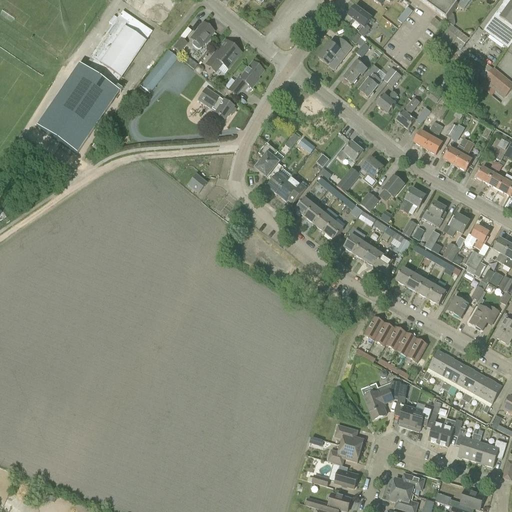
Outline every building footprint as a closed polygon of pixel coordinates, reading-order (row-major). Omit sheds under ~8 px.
[(450,0),(417,0),(447,21),(458,6),(450,1),(450,0)] [(508,51),(511,45),(511,0),(506,0),(483,32),(508,51)] [(498,1),(483,23),(487,26),(502,4),(498,1)] [(367,27),(372,20),(356,8),(355,9),(353,8),(350,13),(352,14),(348,18),(354,23),(350,28),(364,39),(370,30),(367,27)] [(398,20),(403,24),(413,12),(408,8),(398,20)] [(152,33),(122,13),(119,18),(90,59),(91,59),(83,70),(112,91),(120,79),(121,80),(146,43),(145,43),(152,33)] [(438,30),(442,25),(434,19),(430,24),(438,30)] [(201,49),(214,33),(203,24),(190,40),(193,42),(192,44),(192,46),(197,51),(199,50),(201,48),(201,49)] [(461,51),(469,40),(452,26),(443,37),(461,51)] [(179,54),(187,45),(180,39),(172,49),(179,54)] [(341,41),(335,48),(330,44),(318,59),(328,68),(334,72),(341,63),(352,50),(341,41)] [(361,60),(370,49),(364,45),(356,55),(361,60)] [(228,71),(241,55),(230,46),(222,55),(217,51),(205,66),(215,74),(222,66),(228,71)] [(149,94),(177,60),(168,52),(140,86),(149,94)] [(362,77),(367,71),(357,63),(343,80),(352,86),(361,76),(362,77)] [(263,72),(252,64),(245,72),(240,79),(238,78),(231,87),(227,92),(235,98),(239,94),(246,85),(251,90),(257,83),(255,82),(263,73),(263,72)] [(368,100),(377,88),(381,83),(375,78),(380,72),(374,67),(365,79),(368,82),(360,93),(368,100)] [(387,85),(396,74),(391,69),(382,81),(387,85)] [(505,98),(511,89),(511,84),(494,69),(485,80),(505,98)] [(396,74),(387,85),(393,89),(401,78),(396,74)] [(91,83),(65,126),(86,138),(105,106),(113,110),(121,98),(114,93),(112,96),(91,83)] [(206,90),(205,90),(199,98),(197,102),(213,113),(213,114),(215,115),(220,118),(219,119),(219,121),(221,122),(223,122),(224,121),(229,114),(231,116),(235,111),(232,109),(233,109),(206,90)] [(392,103),(398,96),(393,93),(387,100),(384,97),(377,106),(388,116),(396,106),(392,103)] [(409,118),(415,110),(419,104),(414,100),(410,106),(404,113),(403,113),(396,122),(408,132),(415,123),(409,118)] [(425,109),(415,122),(420,127),(423,123),(431,114),(425,109)] [(428,126),(436,117),(431,113),(431,114),(423,123),(428,126)] [(425,150),(439,126),(438,126),(441,121),(437,118),(430,132),(431,132),(428,137),(421,133),(414,144),(425,150)] [(439,126),(425,150),(436,157),(442,145),(435,141),(438,136),(439,136),(443,129),(439,126)] [(451,139),(457,129),(452,126),(446,136),(451,139)] [(457,129),(451,139),(456,142),(462,132),(457,129)] [(294,135),(289,141),(295,145),(299,139),(294,135)] [(303,139),(298,146),(304,151),(309,144),(303,139)] [(459,147),(456,153),(450,150),(444,161),(455,167),(461,156),(469,142),(464,140),(460,147),(459,147)] [(506,150),(509,144),(502,140),(499,147),(506,150)] [(469,142),(464,150),(468,153),(473,145),(469,142)] [(355,164),(363,153),(352,144),(344,154),(342,152),(337,158),(343,162),(347,157),(355,164)] [(267,180),(278,166),(284,159),(278,154),(267,145),(265,147),(264,148),(263,148),(263,149),(262,150),(261,151),(261,152),(260,154),(259,156),(264,160),(257,168),(257,169),(257,170),(257,171),(257,172),(258,172),(267,180)] [(316,164),(323,169),(330,160),(323,155),(316,164)] [(472,162),(461,156),(455,167),(465,173),(472,162)] [(374,181),(384,170),(371,159),(362,171),(362,172),(359,176),(364,180),(367,176),(374,181)] [(272,183),(267,189),(277,197),(289,182),(288,182),(291,178),(292,177),(283,170),(284,170),(278,166),(267,180),(272,183)] [(487,186),(493,175),(482,169),(476,179),(487,186)] [(357,182),(348,174),(337,188),(345,195),(357,182)] [(498,192),(504,181),(493,175),(487,186),(498,192)] [(198,196),(206,185),(196,177),(187,187),(198,196)] [(289,182),(277,197),(286,204),(290,200),(295,204),(306,190),(300,186),(291,178),(288,182),(289,182)] [(394,199),(404,186),(394,178),(384,191),(384,192),(379,198),(385,203),(390,196),(394,199)] [(326,191),(330,186),(321,179),(317,184),(326,191)] [(509,198),(511,191),(511,185),(504,181),(498,192),(509,198)] [(335,198),(338,193),(330,186),(326,191),(335,198)] [(419,210),(426,198),(412,191),(405,202),(406,202),(401,212),(407,215),(412,206),(419,210)] [(343,205),(347,200),(338,193),(335,198),(343,205)] [(370,214),(379,202),(369,194),(359,206),(370,214)] [(305,219),(315,208),(305,200),(295,211),(305,219)] [(347,200),(343,205),(352,212),(356,207),(347,200)] [(439,229),(447,215),(444,214),(446,210),(435,204),(429,214),(438,219),(434,226),(439,229)] [(315,227),(324,215),(315,208),(305,219),(315,227)] [(372,226),(376,221),(363,213),(358,221),(371,228),(372,226)] [(324,235),(334,223),(324,215),(315,227),(324,235)] [(389,224),(391,218),(383,215),(381,221),(389,224)] [(470,223),(458,216),(456,219),(453,217),(448,227),(451,229),(450,230),(446,227),(442,233),(447,235),(452,238),(456,232),(463,236),(470,223)] [(382,232),(385,227),(376,221),(372,226),(382,232)] [(409,238),(416,226),(410,222),(402,235),(409,238)] [(334,223),(324,235),(334,243),(344,231),(334,223)] [(391,239),(394,233),(385,227),(382,232),(391,239)] [(487,238),(489,234),(477,228),(472,237),(469,236),(464,244),(465,247),(469,249),(472,248),(474,248),(481,252),(489,238),(487,238)] [(418,229),(413,239),(419,243),(424,232),(418,229)] [(394,233),(391,239),(401,245),(404,240),(394,233)] [(431,252),(440,237),(433,234),(425,248),(431,252)] [(355,255),(362,244),(352,237),(344,249),(354,256),(355,255)] [(461,248),(465,240),(459,237),(456,246),(461,248)] [(396,252),(404,257),(411,245),(403,240),(396,252)] [(500,265),(510,246),(500,241),(494,251),(500,255),(496,262),(500,265)] [(365,262),(373,250),(362,244),(355,255),(354,256),(365,263),(365,262)] [(452,263),(459,250),(450,245),(442,258),(452,263)] [(511,247),(510,246),(500,265),(504,267),(510,271),(511,267),(511,247)] [(423,258),(426,253),(416,247),(413,252),(423,258)] [(375,269),(383,257),(373,250),(365,262),(365,263),(375,270),(375,269)] [(433,263),(436,258),(426,253),(423,258),(433,263)] [(474,276),(481,264),(484,259),(474,253),(466,267),(468,268),(466,271),(474,276)] [(375,269),(375,270),(386,276),(394,264),(383,257),(375,269)] [(443,269),(445,264),(436,258),(433,263),(443,269)] [(445,264),(443,269),(452,274),(455,269),(445,264)] [(481,264),(474,276),(480,279),(486,267),(481,264)] [(407,289),(414,276),(403,270),(396,283),(407,289)] [(497,289),(503,278),(495,273),(489,284),(497,289)] [(420,279),(414,276),(407,289),(417,295),(425,282),(427,278),(422,276),(420,279)] [(504,293),(511,281),(505,278),(498,290),(504,293)] [(428,301),(435,288),(425,282),(417,295),(428,301)] [(484,291),(487,286),(481,282),(478,288),(477,288),(471,299),(478,303),(484,292),(484,291)] [(435,288),(428,301),(439,307),(446,294),(435,288)] [(506,307),(511,298),(505,294),(500,303),(506,307)] [(461,320),(468,307),(455,299),(448,312),(461,320)] [(487,312),(480,307),(470,325),(482,332),(486,325),(489,326),(492,321),(493,322),(498,313),(489,308),(487,312)] [(374,343),(384,324),(374,318),(363,337),(374,343)] [(511,324),(505,320),(495,339),(508,346),(511,338),(511,324)] [(386,347),(395,330),(384,324),(374,343),(385,349),(386,347)] [(396,353),(406,334),(396,329),(395,330),(386,347),(396,353)] [(406,359),(416,340),(406,334),(396,353),(406,359)] [(416,340),(406,359),(417,365),(428,347),(416,340)] [(364,360),(367,356),(358,351),(355,355),(364,360)] [(439,353),(429,370),(427,374),(438,380),(439,376),(449,359),(439,353)] [(367,356),(364,360),(373,365),(376,361),(367,356)] [(449,359),(439,376),(438,380),(444,383),(448,385),(450,382),(459,365),(449,359)] [(388,370),(390,366),(380,360),(378,364),(388,370)] [(459,365),(450,382),(448,385),(452,388),(459,391),(460,388),(470,371),(459,365)] [(398,375),(400,372),(390,366),(388,370),(398,375)] [(470,371),(460,388),(459,391),(465,395),(469,397),(471,394),(481,376),(470,371)] [(400,372),(398,375),(408,381),(410,377),(400,372)] [(481,376),(471,394),(469,397),(472,399),(480,403),(482,400),(491,382),(481,376)] [(491,382),(482,400),(480,403),(487,407),(490,409),(492,406),(502,389),(491,382)] [(398,401),(399,398),(401,385),(392,383),(390,393),(389,391),(378,395),(377,394),(364,400),(373,422),(386,417),(382,406),(393,402),(392,400),(398,401)] [(409,432),(410,428),(415,412),(404,408),(406,399),(399,398),(398,401),(396,412),(403,414),(399,425),(400,425),(399,428),(409,432)] [(427,428),(428,426),(429,422),(432,414),(433,409),(426,407),(424,414),(415,412),(410,428),(409,432),(419,435),(420,432),(422,427),(427,428)] [(438,446),(444,428),(435,425),(438,416),(432,414),(429,422),(428,426),(434,428),(429,443),(438,446)] [(501,433),(503,429),(499,427),(502,420),(496,417),(490,428),(501,433)] [(460,430),(461,430),(463,424),(456,422),(453,431),(444,428),(438,446),(448,449),(453,434),(459,436),(460,430)] [(358,434),(354,432),(338,428),(335,439),(343,441),(341,448),(360,453),(364,442),(358,441),(356,440),(358,434)] [(511,439),(511,436),(511,433),(503,429),(501,433),(511,439)] [(460,430),(459,436),(455,447),(461,449),(458,458),(470,462),(478,436),(474,435),(472,440),(473,441),(472,442),(464,439),(466,432),(461,430),(460,430)] [(481,466),(487,447),(479,444),(479,443),(480,443),(482,438),(478,436),(470,462),(481,466)] [(487,447),(481,466),(493,469),(496,460),(502,461),(506,445),(497,442),(495,447),(495,448),(495,449),(487,447)] [(331,452),(328,464),(343,468),(344,461),(357,465),(360,453),(341,448),(339,455),(331,452)] [(354,491),(358,478),(339,472),(335,485),(354,491)] [(327,489),(330,481),(314,476),(312,484),(327,489)] [(425,482),(404,476),(402,482),(395,480),(392,491),(412,497),(413,490),(422,493),(425,482)] [(392,491),(389,502),(395,504),(394,511),(399,511),(416,511),(418,505),(410,503),(412,497),(392,491)] [(453,509),(461,511),(463,511),(466,507),(480,511),(484,498),(465,492),(461,505),(451,502),(450,502),(448,507),(448,508),(453,509)] [(341,511),(348,511),(351,501),(332,496),(329,506),(328,508),(340,511),(341,511)] [(451,500),(444,497),(442,505),(448,507),(450,502),(451,502),(451,500)] [(328,508),(329,506),(307,500),(305,507),(322,511),(321,511),(339,511),(340,511),(328,508)]
